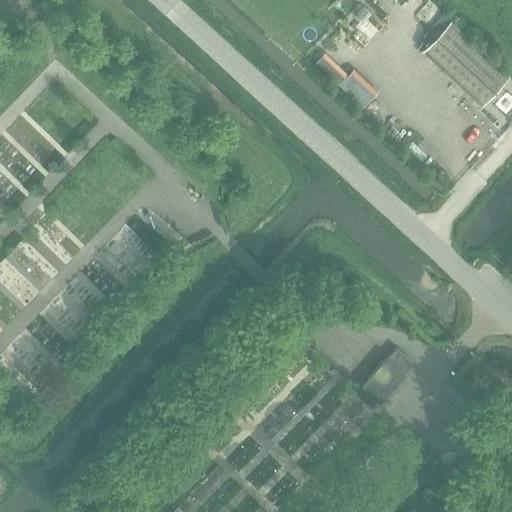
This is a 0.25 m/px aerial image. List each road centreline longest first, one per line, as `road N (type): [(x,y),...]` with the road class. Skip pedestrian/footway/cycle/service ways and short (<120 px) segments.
road 1 (tertiary): [(422,238),(159,0)]
road 2 (residential): [(422,238),(511,140)]
road 3 (tertiary): [(511,319),(422,238)]
